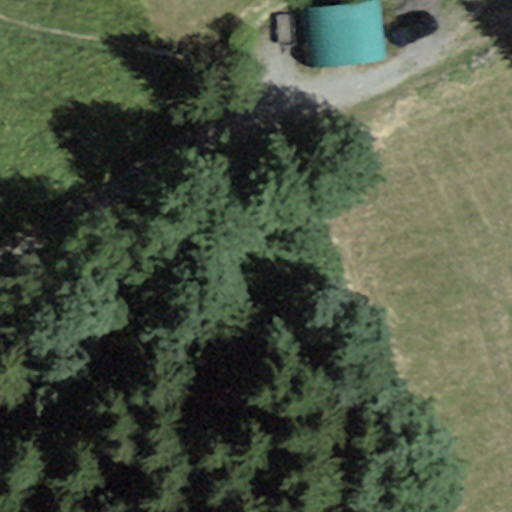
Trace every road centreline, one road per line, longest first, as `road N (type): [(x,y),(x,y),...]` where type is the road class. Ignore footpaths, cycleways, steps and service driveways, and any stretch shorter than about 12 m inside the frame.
road 1 (track): [(0,11),(227,66),(247,111),(272,115),(374,86),(503,0)]
road 2 (unclassified): [(0,231),(247,111)]
